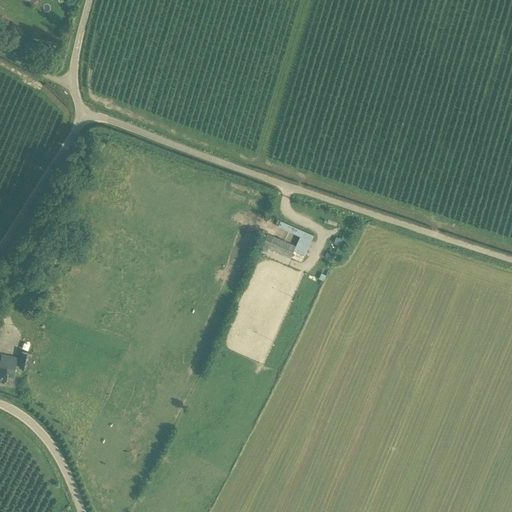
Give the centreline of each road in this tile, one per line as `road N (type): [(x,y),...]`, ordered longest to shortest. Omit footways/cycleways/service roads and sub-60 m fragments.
road 1 (unclassified): [(511,260),(79,113)]
road 2 (unclassified): [(0,249),(79,113)]
road 3 (unclassified): [(81,511),(53,449),(0,404)]
